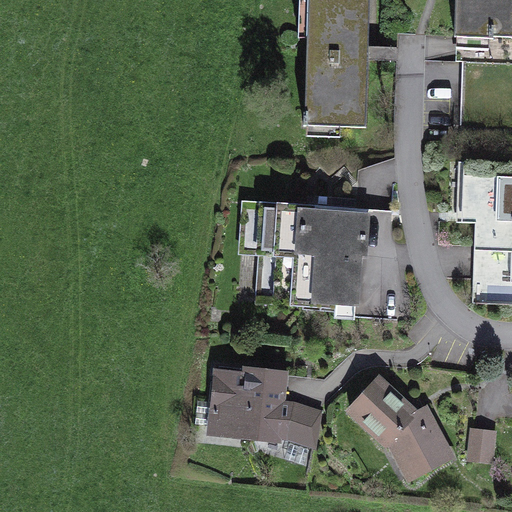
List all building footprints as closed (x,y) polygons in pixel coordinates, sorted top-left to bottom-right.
[(511,0),(455,0),(455,45),(511,45),(511,0)] [(371,11),(311,9),(307,137),(368,139),(371,11)] [(511,169),(452,169),(452,230),(511,230),(511,249),(511,284),(511,283),(511,169)] [(368,223),(266,220),(264,263),(311,264),(310,313),(365,314),(368,223)] [(263,252),(265,225),(249,224),(247,251),(263,252)] [(243,264),(240,298),(255,299),(258,265),(243,264)] [(311,383),(212,375),(206,442),(291,449),(292,439),(306,440),(311,383)] [(385,385),(350,423),(393,458),(408,495),(456,466),(429,411),(421,418),(385,385)] [(496,430),(470,427),(466,461),(492,464),(496,430)]
